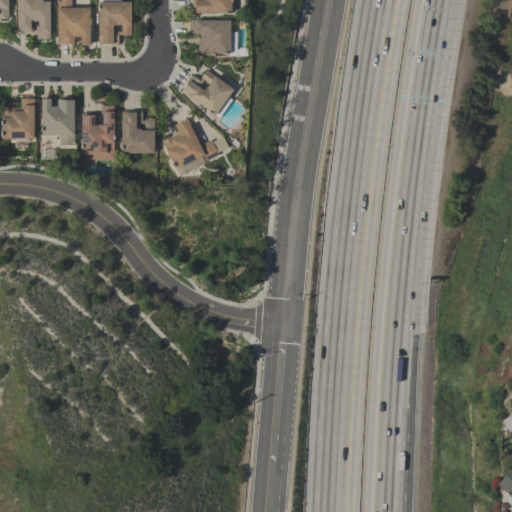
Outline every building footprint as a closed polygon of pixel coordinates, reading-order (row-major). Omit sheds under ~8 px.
[(16,31),(16,4),(16,0),(41,0),(41,1),(49,1),(49,38),(36,38),(36,30),(38,30),(38,20),(32,21),(32,19),(31,19),(31,31),(16,31)] [(88,7),(88,18),(90,18),(90,24),(88,24),(89,44),(79,44),(79,36),(73,36),(73,43),(56,43),(56,9),(55,9),(55,0),(71,0),(71,7),(88,7)] [(130,1),(130,35),(120,35),(120,34),(117,34),(117,44),(109,44),(109,43),(98,43),(97,1),(98,1),(98,0),(119,0),(119,1),(130,1)] [(231,0),(232,1),(230,1),(230,13),(192,13),(192,0),(231,0)] [(229,32),(236,32),(236,56),(228,56),(228,53),(196,53),(196,41),(197,41),(197,34),(188,34),(188,19),(204,19),(204,20),(229,20),(229,32)] [(224,83),(228,77),(241,87),(233,98),(228,95),(213,115),(179,90),(190,74),(198,80),(200,78),(199,77),(205,69),(224,83)] [(33,138),(0,138),(0,107),(19,107),(19,98),(33,98),(33,138)] [(40,134),(40,124),(39,124),(39,117),(40,117),(40,98),(49,98),(50,106),(56,106),(56,99),(65,98),(65,99),(72,99),(73,133),(74,144),(59,144),(58,134),(40,134)] [(80,159),(80,149),(80,112),(95,112),(95,124),(101,124),(101,113),(100,113),(100,105),(113,105),(113,159),(80,159)] [(153,152),(120,152),(120,110),(141,110),(141,120),(143,120),(143,118),(145,118),(145,117),(151,117),(151,118),(153,118),(153,152)] [(205,162),(178,175),(175,168),(174,169),(160,140),(171,135),(172,137),(178,134),(173,124),(186,118),(195,137),(196,136),(198,140),(197,140),(199,144),(210,139),(217,155),(205,161),(205,162)] [(511,425),(506,418),(511,414),(511,444),(503,430),(511,425)] [(511,506),(511,507),(503,499),(508,495),(496,484),(511,468),(511,506)]
